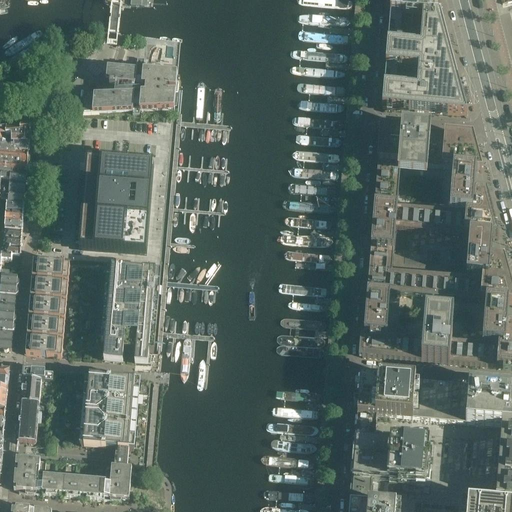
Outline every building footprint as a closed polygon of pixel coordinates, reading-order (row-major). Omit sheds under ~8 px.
[(0,0),(0,9),(8,9),(9,8),(10,7),(11,6),(11,4),(11,3),(10,2),(8,1),(7,0),(0,0)] [(300,7),(349,11),(350,11),(351,11),(351,10),(352,9),(353,8),(353,7),(353,6),(353,5),(353,4),(352,3),(351,2),(350,2),(329,0),(296,0),(297,0),(296,1),(296,2),(296,3),(296,4),(297,5),(298,6),(299,7),(300,7)] [(441,18),(436,0),(391,0),(390,14),(402,15),(422,16),(441,18)] [(467,118),(441,18),(422,16),(402,15),(390,14),(388,45),(386,67),(384,89),(382,111),(467,118)] [(303,26),(304,26),(346,28),(347,28),(348,28),(349,27),(350,26),(351,26),(352,25),(352,24),(352,23),(351,22),(350,21),(349,21),(349,20),(348,20),(347,19),(346,19),(304,17),(303,17),(302,17),(301,18),(300,18),(300,19),(299,19),(299,20),(299,21),(299,22),(299,23),(299,24),(299,25),(300,25),(301,26),(302,26),(303,26)] [(10,57),(42,36),(43,35),(43,34),(42,33),(41,32),(40,31),(39,31),(30,36),(8,51),(8,52),(7,53),(6,54),(5,55),(5,56),(4,57),(6,57),(7,57),(9,57),(10,57)] [(302,43),(347,46),(348,46),(349,45),(350,44),(350,43),(350,42),(350,41),(350,40),(349,39),(349,38),(348,38),(348,37),(302,35),(301,35),(300,36),(299,37),(299,38),(298,39),(298,40),(299,40),(299,41),(299,42),(300,42),(300,43),(301,43),(302,43)] [(9,61),(9,62),(10,64),(11,65),(12,66),(13,66),(14,66),(15,66),(36,53),(38,51),(39,49),(40,47),(41,45),(38,44),(36,44),(34,44),(32,45),(11,58),(10,59),(9,60),(9,61)] [(292,59),(293,60),(343,64),(344,63),(345,62),(346,62),(347,61),(347,60),(348,59),(347,58),(346,57),(345,56),(344,56),(343,55),(294,51),(293,51),(292,52),(291,52),(290,53),(290,54),(290,55),(290,56),(290,57),(290,58),(291,59),(292,59)] [(295,76),(296,76),(334,79),(335,79),(337,79),(339,79),(341,79),(342,78),(344,78),(346,77),(347,77),(346,76),(345,75),(344,74),(342,73),(341,73),(339,72),(338,72),(336,72),(297,68),(296,68),(295,68),(294,68),(293,68),(292,69),(291,70),(291,71),(291,72),(291,73),(291,74),(292,74),(292,75),(293,75),(293,76),(294,76),(295,76)] [(178,94),(179,85),(177,85),(178,76),(108,70),(106,84),(96,83),(94,93),(84,94),(82,94),(81,101),(83,100),(82,114),(133,112),(133,106),(139,105),(140,110),(140,113),(174,111),(175,108),(176,94),(178,94)] [(299,95),(341,97),(345,93),(342,88),(300,86),(299,86),(298,86),(297,87),(296,87),(296,88),(295,89),(295,90),(295,91),(295,92),(296,93),(296,94),(297,94),(298,95),(299,95)] [(300,113),(301,113),(338,115),(339,115),(340,114),(341,114),(342,113),(343,113),(343,112),(344,111),(345,110),(344,109),(343,108),(343,107),(342,107),(341,106),(340,105),(339,105),(301,104),(300,104),(299,104),(298,105),(297,106),(297,107),(296,107),(296,108),(296,109),(296,110),(297,111),(298,112),(298,113),(299,113),(300,113)] [(295,126),(336,129),(343,125),(338,120),(297,117),(295,117),(294,118),(293,118),(291,119),(290,120),(289,121),(290,122),(291,123),(292,124),(293,125),(294,125),(295,126)] [(29,146),(31,127),(7,129),(6,144),(7,146),(8,146),(9,138),(12,138),(12,146),(29,146)] [(475,193),(476,173),(481,174),(472,139),(381,132),(362,359),(511,370),(511,326),(507,326),(509,306),(511,306),(511,290),(504,261),(491,260),(492,240),(499,240),(487,194),(475,193)] [(298,145),(339,149),(340,149),(342,148),(343,146),(343,145),(343,143),(342,142),(340,141),(300,137),(299,137),(298,138),(296,139),(296,141),(296,142),(297,144),(298,145)] [(0,152),(28,155),(29,146),(12,146),(8,146),(7,146),(6,144),(0,143),(0,152)] [(0,175),(27,178),(28,155),(0,152),(0,175)] [(338,155),(297,152),(296,152),(295,153),(294,154),(293,155),(294,157),(294,158),(295,159),(297,159),(336,162),(338,163),(339,162),(340,161),(341,160),(342,159),(341,157),(341,156),(339,155),(338,155)] [(290,178),(292,178),(335,182),(337,182),(338,181),(339,180),(340,178),(340,177),(339,175),(338,174),(337,173),(336,173),(293,169),(291,170),(290,171),(289,172),(289,173),(289,175),(289,176),(290,178)] [(145,229),(147,229),(152,175),(94,172),(88,246),(140,250),(142,225),(145,225),(145,229)] [(24,208),(26,187),(28,185),(28,182),(27,180),(27,178),(0,175),(0,205),(1,205),(4,205),(7,207),(24,208)] [(290,194),(335,198),(336,197),(337,196),(338,195),(338,194),(338,192),(337,191),(336,190),(336,189),(292,186),(290,186),(289,187),(288,188),(287,189),(287,191),(288,192),(289,194),(290,194)] [(291,207),(296,211),(336,215),(337,207),(296,203),(291,207)] [(24,217),(24,208),(7,207),(6,215),(24,217)] [(23,225),(24,217),(6,215),(5,223),(23,225)] [(331,223),(290,218),(289,218),(287,218),(286,219),(285,221),(284,222),(285,224),(285,226),(287,227),(288,228),(331,230),(332,229),(333,228),(333,227),(333,225),(332,224),(331,223)] [(22,233),(23,225),(5,223),(5,231),(22,233)] [(21,241),(22,233),(5,231),(3,248),(21,249),(21,241)] [(282,245),(284,246),(326,249),(327,249),(329,248),(330,247),(331,245),(331,244),(331,242),(330,241),(328,240),(327,239),(285,236),(284,236),(282,237),(280,239),(278,241),(279,242),(280,243),(282,245)] [(20,258),(21,249),(3,248),(3,250),(0,249),(0,256),(12,257),(20,258)] [(287,261),(288,262),(329,264),(330,264),(331,263),(332,261),(332,260),(331,259),(330,258),(329,257),(289,254),(288,255),(287,256),(286,257),(286,258),(286,260),(287,261)] [(12,257),(0,256),(0,267),(1,268),(1,262),(12,263),(12,257)] [(69,283),(70,267),(34,264),(33,280),(69,283)] [(1,273),(1,268),(0,267),(0,279),(9,280),(10,273),(1,273)] [(148,367),(149,354),(153,354),(160,273),(110,269),(103,350),(105,350),(104,364),(123,365),(124,352),(136,353),(135,366),(148,367)] [(327,273),(286,269),(285,269),(283,270),(283,271),(282,273),(282,274),(283,276),(284,277),(285,278),(327,281),(328,280),(329,279),(330,278),(330,276),(329,275),(328,273),(327,273)] [(15,318),(17,298),(18,297),(19,293),(17,291),(17,289),(19,288),(19,284),(18,282),(18,281),(9,280),(0,279),(0,333),(13,335),(13,334),(15,332),(15,329),(14,327),(14,325),(16,323),(16,320),(15,318)] [(67,302),(68,286),(32,283),(31,299),(67,302)] [(280,294),(324,298),(325,297),(327,296),(327,294),(327,293),(327,291),(326,289),(325,289),(281,286),(280,286),(279,287),(278,289),(278,290),(278,292),(279,293),(280,294)] [(65,322),(67,305),(31,302),(29,319),(65,322)] [(290,309),(292,310),(323,312),(324,312),(325,311),(326,309),(326,308),(325,307),(323,305),(292,302),(291,303),(290,304),(289,305),(289,307),(289,308),(290,309)] [(64,341),(65,324),(29,321),(28,338),(64,341)] [(12,353),(13,335),(0,333),(0,352),(3,352),(4,354),(7,354),(9,353),(12,353)] [(62,360),(63,344),(27,340),(26,357),(62,360)] [(135,370),(160,372),(161,355),(136,353),(135,370)] [(0,381),(9,382),(10,372),(0,370),(0,381)] [(53,383),(53,375),(24,372),(24,380),(42,382),(53,383)] [(82,448),(118,451),(129,452),(133,453),(139,383),(88,379),(82,448)] [(36,446),(42,382),(24,380),(18,444),(36,446)] [(349,511),(511,511),(511,392),(361,380),(349,511)] [(0,390),(8,391),(9,382),(0,381),(0,390)] [(8,391),(0,390),(0,413),(6,414),(8,391)] [(318,394),(277,393),(276,393),(275,394),(274,395),(274,396),(274,397),(274,398),(275,398),(275,399),(276,400),(277,400),(319,403),(320,402),(321,401),(322,400),(322,399),(322,398),(322,397),(321,396),(321,395),(320,395),(320,394),(319,394),(318,394)] [(276,418),(319,421),(319,420),(320,419),(320,418),(320,417),(320,416),(321,415),(320,415),(320,414),(320,413),(319,412),(319,411),(276,409),(275,410),(274,410),(274,411),(274,412),(273,413),(273,414),(274,415),(274,416),(275,417),(276,418)] [(313,427),(271,425),(270,426),(269,426),(269,427),(268,428),(268,429),(268,430),(269,431),(270,432),(271,433),(272,433),(313,435),(314,435),(315,435),(316,435),(316,434),(317,434),(317,433),(317,432),(317,431),(317,430),(317,429),(316,428),(315,428),(314,427),(313,427)] [(278,452),(279,452),(312,453),(313,453),(314,453),(315,452),(316,452),(317,451),(318,450),(319,449),(318,448),(317,447),(316,446),(315,445),(314,445),(313,444),(312,444),(278,442),(277,442),(276,443),(275,443),(275,444),(274,444),(274,445),(274,446),(274,447),(274,448),(274,449),(275,450),(275,451),(276,451),(277,451),(278,452)] [(117,469),(128,470),(129,452),(118,451),(117,469)] [(129,505),(132,471),(128,470),(117,469),(112,469),(111,481),(39,475),(40,463),(17,461),(14,492),(19,493),(19,495),(129,505)] [(275,468),(276,469),(312,470),(313,470),(313,469),(314,469),(314,468),(314,467),(314,466),(314,465),(314,464),(313,464),(312,463),(277,461),(276,461),(275,461),(274,462),(273,462),(272,463),(271,464),(271,465),(272,466),(272,467),(273,467),(274,468),(275,468)] [(271,483),(311,486),(312,486),(313,486),(314,486),(314,485),(315,484),(315,483),(315,482),(315,481),(314,480),(313,479),(312,479),(311,479),(272,476),(271,476),(270,476),(270,477),(269,477),(269,478),(269,479),(269,480),(269,481),(269,482),(270,482),(270,483),(271,483)] [(288,501),(290,502),(311,504),(312,496),(290,494),(289,494),(288,494),(287,495),(286,495),(285,496),(284,497),(283,497),(284,498),(285,499),(285,500),(286,500),(287,501),(288,501)]
